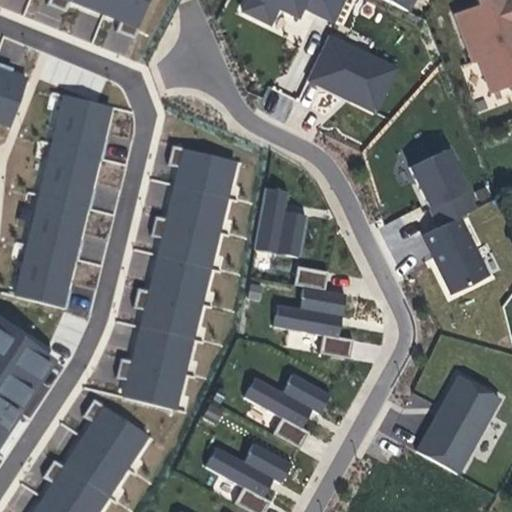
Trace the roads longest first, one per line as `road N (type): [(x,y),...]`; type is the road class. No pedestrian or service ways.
road 1 (residential): [(315,511),(403,355),(402,318),(325,159),(251,121),(205,60),(192,16)]
road 2 (residential): [(0,494),(87,346),(141,151),(144,110),(136,88),(115,70),(0,25)]
